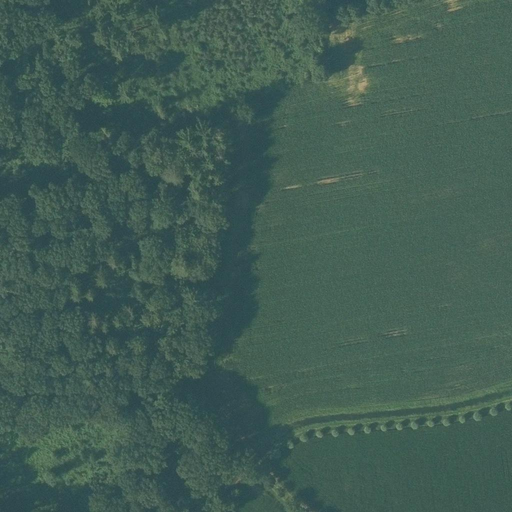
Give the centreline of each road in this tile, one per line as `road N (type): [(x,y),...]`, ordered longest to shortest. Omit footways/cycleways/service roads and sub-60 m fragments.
road 1 (track): [(233,458),(183,416),(162,366),(168,276),(128,175),(26,0)]
road 2 (track): [(0,371),(163,344)]
